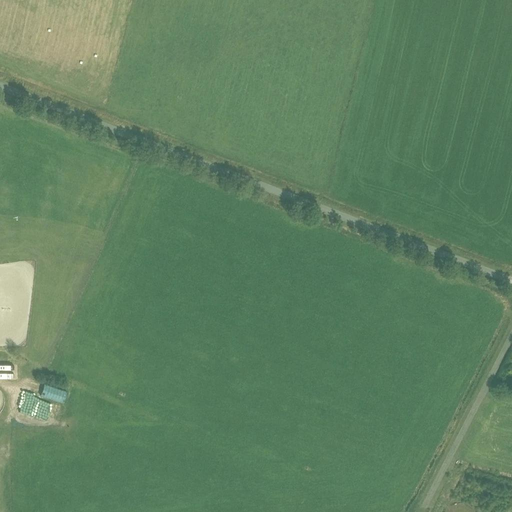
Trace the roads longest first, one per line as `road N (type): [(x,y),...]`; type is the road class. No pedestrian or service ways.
road 1 (unclassified): [(511,280),(0,86)]
road 2 (unclassified): [(423,504),(511,336)]
